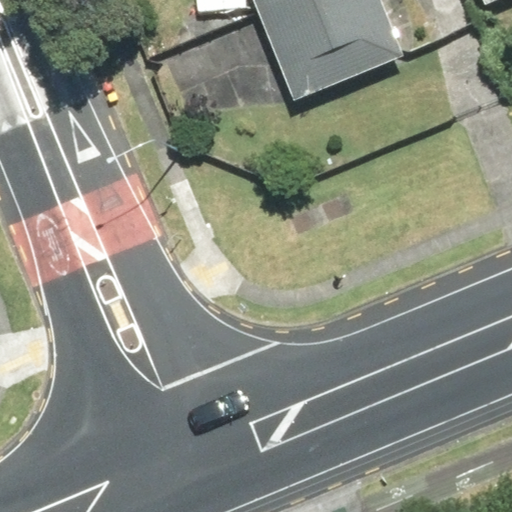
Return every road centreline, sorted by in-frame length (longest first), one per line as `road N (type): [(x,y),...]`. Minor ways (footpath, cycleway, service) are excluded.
road 1 (tertiary): [(0,28),(183,466)]
road 2 (primary): [(183,466),(511,336)]
road 3 (primary): [(72,511),(183,466)]
